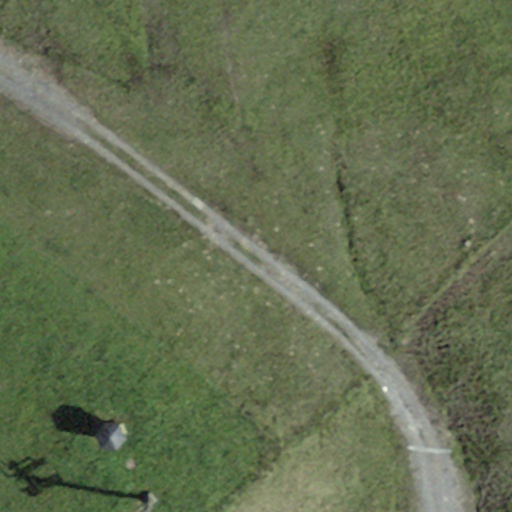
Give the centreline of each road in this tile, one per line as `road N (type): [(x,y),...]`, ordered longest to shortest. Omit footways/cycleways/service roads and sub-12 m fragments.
road 1 (track): [(279,262),(0,65)]
road 2 (track): [(458,511),(428,416),(279,262)]
